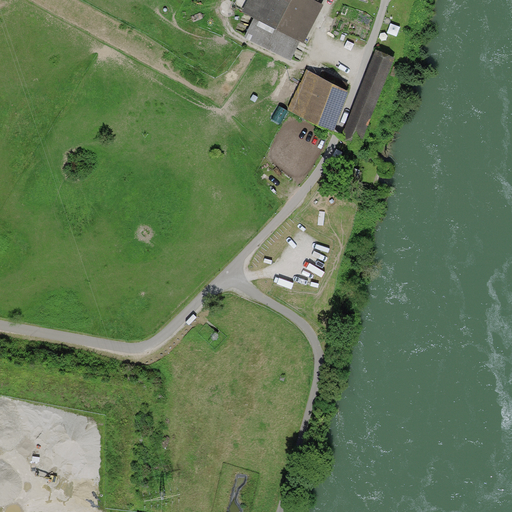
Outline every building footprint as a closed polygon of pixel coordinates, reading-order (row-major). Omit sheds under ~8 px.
[(248,0),(245,7),(255,13),(295,33),(300,22),(308,26),(318,6),(310,3),(311,0),(248,0)] [(295,33),(255,13),(246,31),(291,54),(300,35),(295,33)] [(392,53),(376,47),(367,71),(383,77),(392,53)] [(344,88),(304,67),(290,105),(329,128),(344,88)] [(360,140),(383,77),(367,71),(344,134),(360,140)]
